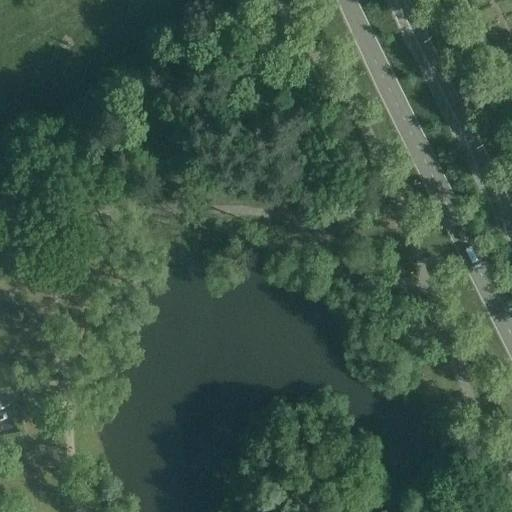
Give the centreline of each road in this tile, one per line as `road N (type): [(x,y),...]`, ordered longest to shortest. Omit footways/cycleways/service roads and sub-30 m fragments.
road 1 (secondary): [(344,0),(511,338)]
road 2 (secondary): [(511,222),(400,0)]
